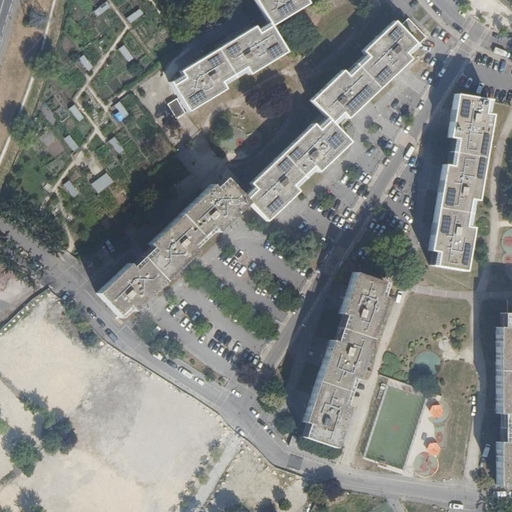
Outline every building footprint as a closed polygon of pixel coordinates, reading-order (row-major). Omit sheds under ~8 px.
[(254,0),(254,1),(270,26),(306,4),(303,0),(254,0)] [(104,1),(93,11),(98,17),(109,7),(104,1)] [(138,9),(125,17),(129,23),(142,14),(138,9)] [(425,38),(407,19),(400,26),(418,45),(425,38)] [(210,185),(163,230),(147,244),(153,250),(133,269),(127,264),(96,294),(116,315),(127,306),(133,311),(195,252),(190,246),(210,227),(215,232),(247,203),(265,221),(296,192),(291,186),(311,167),(317,172),(348,142),(330,123),(340,114),(346,119),(408,59),(403,54),(413,44),(392,22),(361,52),(366,58),(346,77),(340,72),(309,101),(327,120),(316,131),(311,125),(293,142),(249,184),(254,189),(243,199),(226,181),(215,191),(210,185)] [(285,52),(270,26),(257,34),(253,27),(230,41),(179,72),(183,78),(171,86),(187,112),(223,89),(220,83),(243,68),(247,75),(285,52)] [(118,48),(127,61),(132,57),(123,45),(118,48)] [(87,70),(92,66),(83,54),(78,58),(87,70)] [(482,114),(484,100),(454,95),(447,138),(455,139),(450,167),(443,166),(437,198),(428,250),(436,252),(434,267),(463,271),(467,246),(470,228),(462,227),(467,199),(475,201),(482,158),(490,115),(482,114)] [(175,119),(184,114),(176,99),(166,105),(175,119)] [(122,118),(128,115),(121,100),(114,103),(122,118)] [(74,103),(69,106),(76,121),(82,118),(74,103)] [(72,150),(77,147),(68,134),(63,138),(72,150)] [(113,136),(108,140),(117,152),(122,148),(113,136)] [(64,184),(72,196),(77,193),(68,181),(64,184)] [(305,438),(333,448),(347,407),(339,404),(348,378),(355,380),(362,362),(383,299),(376,296),(381,282),(352,273),(338,313),(346,316),(336,343),(329,341),(319,371),(302,422),(309,425),(305,438)] [(496,441),(496,484),(511,484),(511,313),(504,313),(503,327),(495,327),(495,414),(503,414),(503,441),(496,441)] [(172,386),(160,378),(131,423),(112,454),(125,461),(127,459),(139,465),(137,469),(149,476),(176,435),(197,401),(184,393),(182,396),(171,389),(172,386)] [(292,436),(288,447),(336,463),(340,453),(292,436)]
